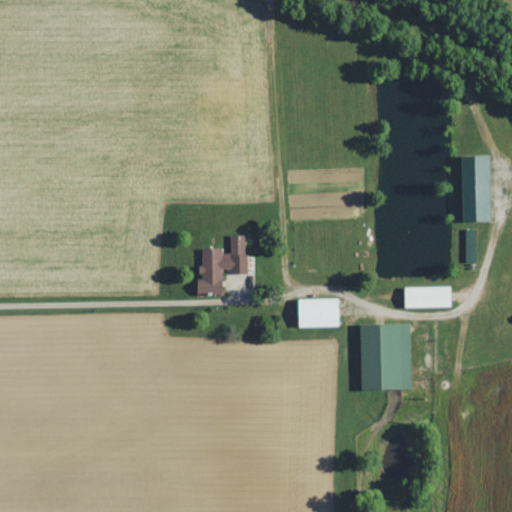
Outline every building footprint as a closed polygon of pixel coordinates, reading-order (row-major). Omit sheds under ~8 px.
[(489,153),(460,154),(462,220),(491,219),(489,153)] [(473,229),(457,229),(457,260),(473,260),(473,229)] [(221,292),(221,266),(230,266),(230,272),(244,272),(244,250),(237,250),(237,243),(231,243),(230,249),(200,248),(200,277),(197,277),(196,291),(221,292)] [(404,305),(450,305),(450,285),(403,285),(404,305)] [(298,325),(338,324),(338,296),(297,297),(298,325)] [(360,388),(410,387),(409,321),(358,322),(360,388)]
